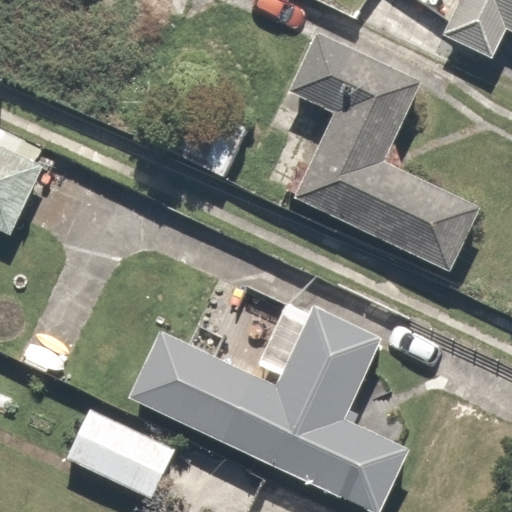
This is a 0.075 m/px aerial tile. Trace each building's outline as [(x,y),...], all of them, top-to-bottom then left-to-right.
[(511,0),(467,0),(449,37),(500,62),(511,37),(511,0)] [(417,86),(311,37),(283,99),(324,118),(291,190),(464,270),(488,218),(379,168),(417,86)] [(183,100),(162,153),(218,175),(239,122),(183,100)] [(0,135),(0,238),(17,245),(53,157),(0,135)] [(265,375),(225,356),(191,428),(367,511),(386,511),(414,454),(357,427),(390,356),(295,311),(265,375)] [(79,411),(54,462),(157,511),(222,511),(236,486),(79,411)]
